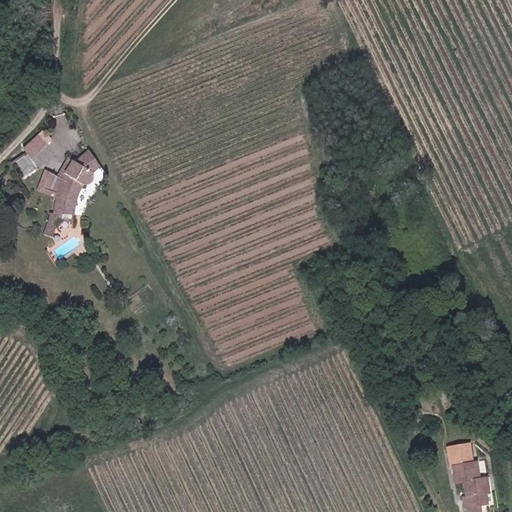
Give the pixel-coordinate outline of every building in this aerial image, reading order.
[(42,131),(24,149),(32,157),(50,140),(42,131)] [(89,174),(96,169),(97,168),(89,152),(87,153),(75,165),(72,163),(64,174),(71,179),(67,184),(46,171),(37,191),(56,198),(51,217),(70,220),(73,200),(78,187),(88,187),(92,184),(93,180),(89,174)] [(34,170),(25,154),(10,162),(20,179),(34,170)] [(445,466),(449,465),(467,463),(465,444),(443,447),(445,466)] [(467,463),(449,465),(452,486),(461,485),(465,511),(480,511),(480,507),(483,506),(481,492),(485,492),(483,479),(474,480),(471,462),(467,463)]
